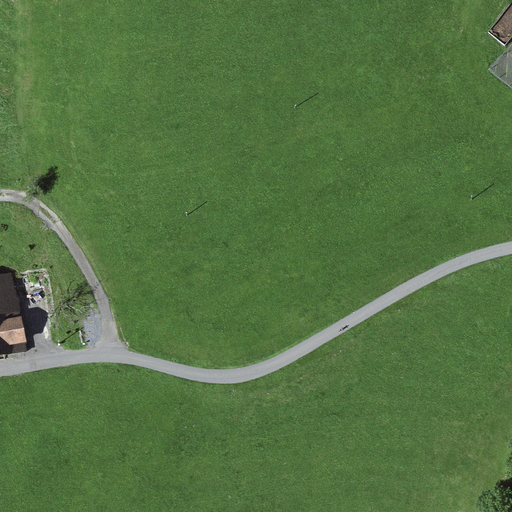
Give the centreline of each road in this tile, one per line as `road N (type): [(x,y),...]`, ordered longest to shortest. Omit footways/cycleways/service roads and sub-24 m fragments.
road 1 (unclassified): [(0,370),(119,355),(213,378),(245,375),(483,254),(511,249)]
road 2 (track): [(119,355),(81,256),(35,206),(0,196)]
